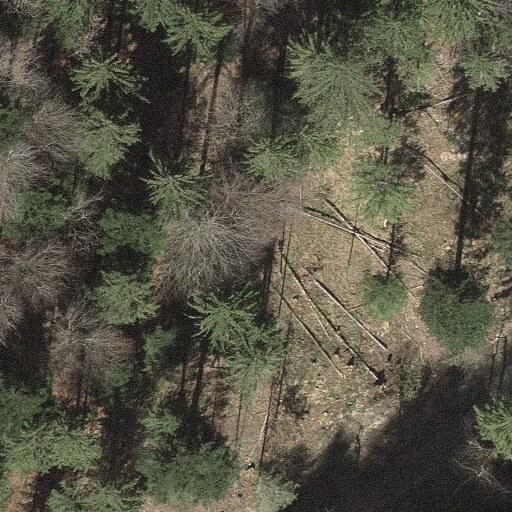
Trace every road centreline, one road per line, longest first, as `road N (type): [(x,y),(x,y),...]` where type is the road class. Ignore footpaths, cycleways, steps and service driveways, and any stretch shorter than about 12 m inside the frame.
road 1 (track): [(0,340),(325,0)]
road 2 (track): [(511,414),(362,511)]
